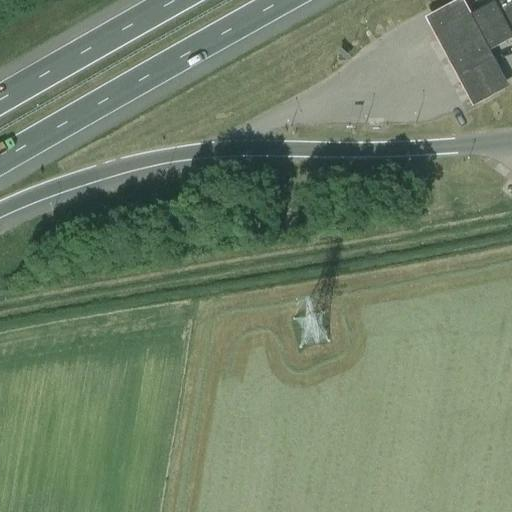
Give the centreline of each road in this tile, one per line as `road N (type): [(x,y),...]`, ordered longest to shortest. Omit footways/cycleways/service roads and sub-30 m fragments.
road 1 (motorway): [(0,163),(285,0)]
road 2 (motorway): [(0,209),(133,163),(230,148)]
road 3 (motorway): [(179,0),(0,100)]
